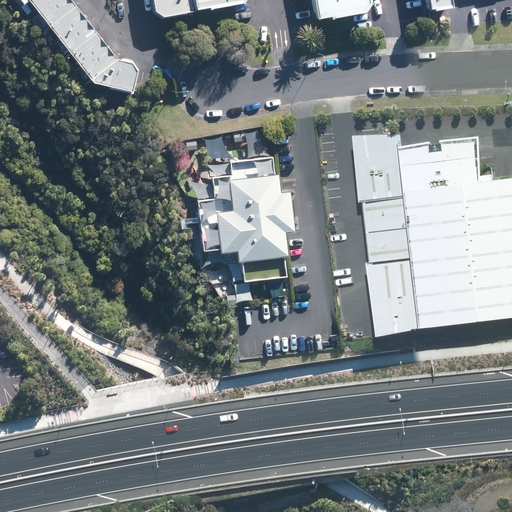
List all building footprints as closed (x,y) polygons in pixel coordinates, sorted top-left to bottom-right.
[(32,0),(102,90),(153,101),(141,66),(124,63),(72,0),(32,0)] [(161,0),(167,26),(257,7),(254,0),(161,0)] [(317,0),(323,27),(368,17),(374,5),(372,0),(317,0)] [(425,0),(428,14),(448,9),(445,0),(425,0)] [(248,149),(248,157),(252,156),(258,154),(264,154),(271,155),(265,148),(262,142),(259,135),(258,129),(253,131),(248,132),(244,132),(246,136),(247,142),(248,149)] [(228,158),(236,158),(231,152),(226,145),(223,139),(222,135),(216,137),(209,139),(204,138),(206,145),(206,154),(205,161),(212,159),(220,158),(228,158)] [(400,139),(356,145),(384,344),(428,338),(400,139)] [(197,140),(184,142),(186,151),(199,149),(197,140)] [(485,143),(409,153),(435,338),(511,327),(511,180),(491,184),(485,143)] [(258,169),(257,175),(264,172),(269,171),(274,171),(272,167),(272,162),(272,156),(265,159),(258,160),(252,159),(256,163),(258,169)] [(213,170),(216,174),(223,173),(231,173),(229,170),(229,165),(230,161),(223,164),(213,165),(204,163),(213,170)] [(295,228),(290,189),(281,190),(279,172),(257,175),(229,178),(229,180),(231,189),(232,199),(233,208),(217,210),(217,212),(219,227),(221,242),(222,251),(238,249),(240,260),(243,260),(245,279),(286,274),(284,254),(289,253),(286,229),(295,228)] [(218,190),(216,195),(220,193),(224,191),(231,189),(229,180),(227,180),(222,179),(218,176),(219,182),(218,190)] [(192,181),(185,178),(190,183),(194,189),(197,195),(198,198),(214,196),(212,182),(204,184),(196,182),(192,181)] [(223,194),(216,197),(222,197),(227,198),(232,199),(231,189),(223,194)] [(202,214),(202,221),(208,216),(213,213),(217,212),(217,210),(216,206),(215,202),(216,198),(210,200),(204,201),(200,200),(202,206),(202,214)] [(206,240),(206,248),(210,245),(216,243),(221,242),(219,227),(214,226),(209,225),(203,222),(205,232),(206,240)] [(206,261),(202,266),(207,264),(212,263),(218,261),(225,261),(222,255),(221,250),(218,250),(213,251),(209,250),(208,255),(206,261)] [(233,274),(233,281),(238,278),(243,278),(241,274),(239,266),(238,261),(235,262),(231,263),(227,263),(231,268),(233,274)] [(270,291),(272,297),(275,295),(282,294),(286,294),(284,288),(284,282),(284,276),(278,278),(272,279),(263,279),(267,285),(270,291)] [(236,296),(236,302),(240,300),(247,298),(253,298),(251,293),(249,287),(249,279),(244,282),(238,283),(234,282),(236,289),(236,296)]
